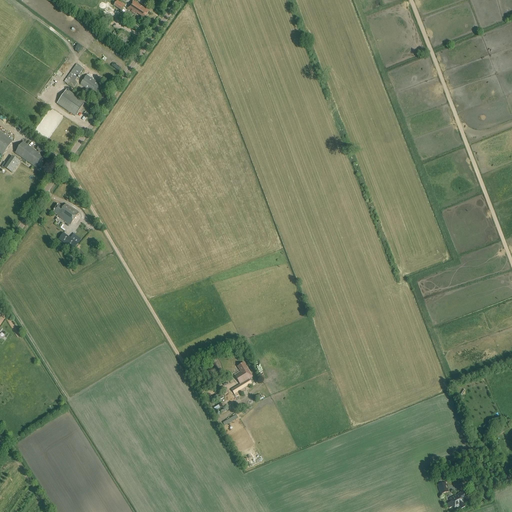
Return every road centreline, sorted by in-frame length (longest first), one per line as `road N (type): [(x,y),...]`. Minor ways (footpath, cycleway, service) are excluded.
road 1 (tertiary): [(0,255),(178,0)]
road 2 (track): [(64,163),(209,409)]
